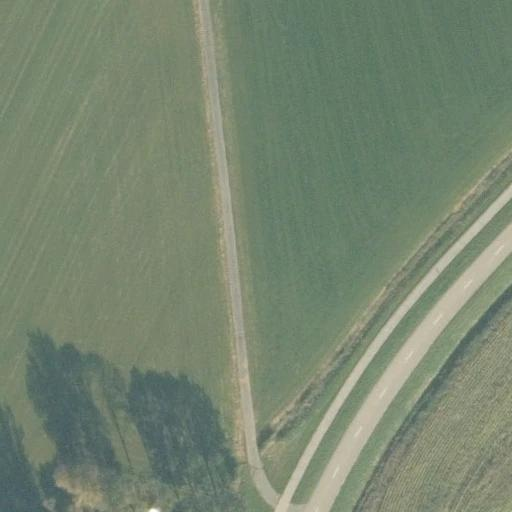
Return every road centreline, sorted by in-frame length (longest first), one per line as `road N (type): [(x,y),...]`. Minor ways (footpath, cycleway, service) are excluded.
road 1 (track): [(287,511),(260,488),(205,0)]
road 2 (tertiary): [(316,511),(387,384),(511,236)]
